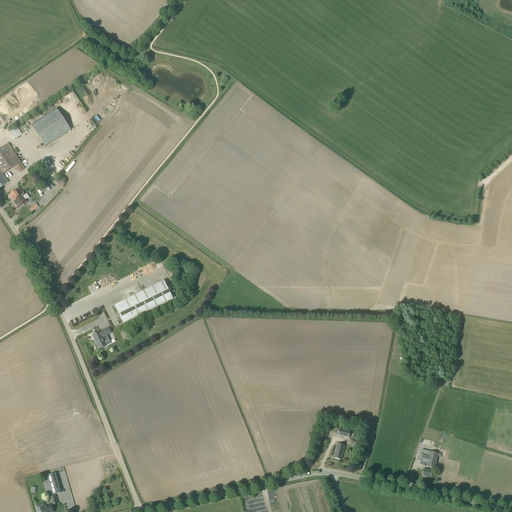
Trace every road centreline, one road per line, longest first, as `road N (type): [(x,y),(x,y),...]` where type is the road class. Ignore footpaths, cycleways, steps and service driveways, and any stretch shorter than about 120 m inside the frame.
road 1 (tertiary): [(511,511),(328,470),(144,511)]
road 2 (unclassified): [(139,511),(72,339),(0,209)]
